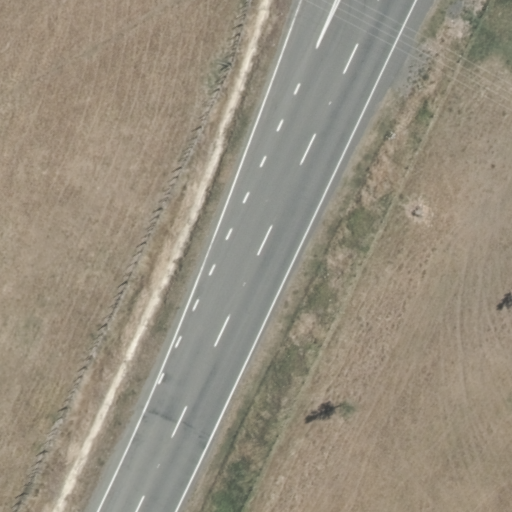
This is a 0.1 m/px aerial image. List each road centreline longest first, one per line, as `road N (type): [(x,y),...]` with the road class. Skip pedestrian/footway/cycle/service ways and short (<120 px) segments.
road 1 (secondary): [(220,343),(391,0)]
road 2 (unclassified): [(220,343),(286,89),(318,0)]
road 3 (secondary): [(137,511),(220,343)]
